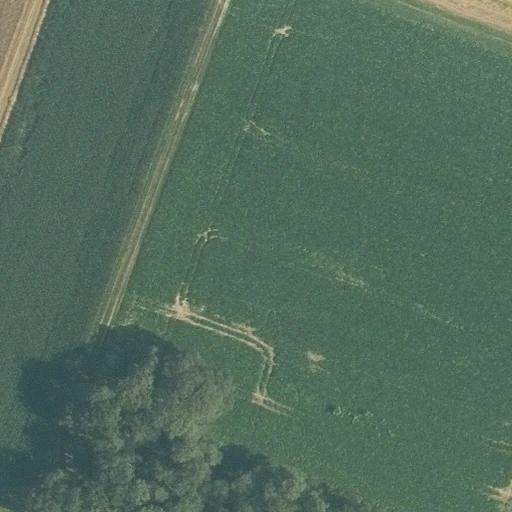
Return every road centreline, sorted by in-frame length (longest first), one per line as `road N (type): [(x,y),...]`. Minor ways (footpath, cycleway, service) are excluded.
road 1 (track): [(38,511),(223,0)]
road 2 (track): [(511,49),(379,0)]
